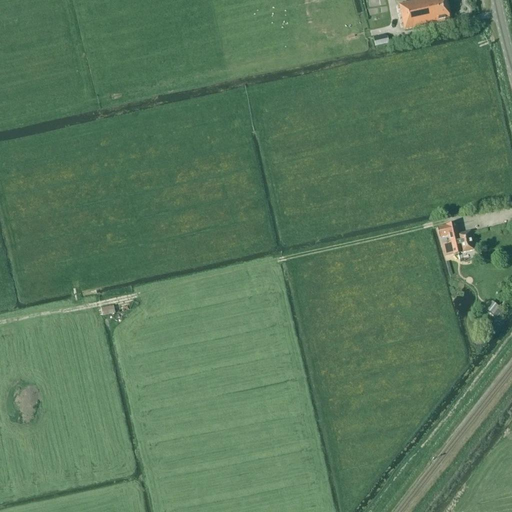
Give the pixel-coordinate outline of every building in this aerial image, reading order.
[(428,0),(427,0),(420,0),(399,5),(404,30),(450,20),(445,0),(428,0)] [(387,37),(386,36),(384,35),(373,38),(374,43),(375,47),(388,44),(389,44),(387,37)] [(455,223),(446,225),(446,226),(438,227),(440,239),(449,237),(450,242),(442,244),(445,256),(453,255),(474,250),(470,232),(458,235),(455,223)] [(499,307),(492,302),(485,310),(497,318),(502,312),(498,308),(499,307)] [(102,316),(115,314),(113,306),(100,309),(102,316)]
